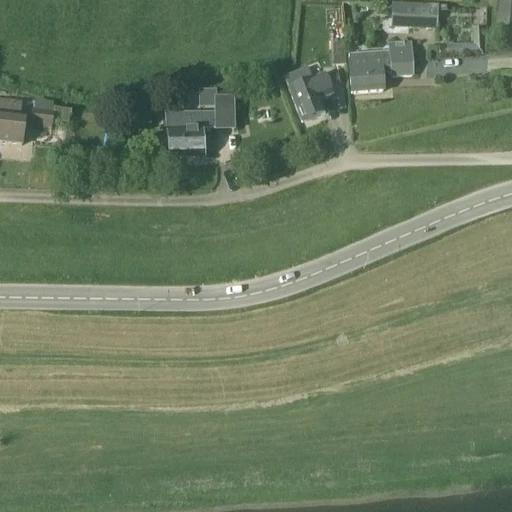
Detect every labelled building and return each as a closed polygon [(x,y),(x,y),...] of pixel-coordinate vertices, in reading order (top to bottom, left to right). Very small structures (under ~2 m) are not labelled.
[(511,0),(500,0),(496,32),(511,34),(511,0)] [(435,31),(436,8),(408,6),(393,6),(392,26),(408,27),(408,31),(435,31)] [(483,30),(474,30),(474,46),(446,47),(446,57),(484,56),(483,30)] [(345,67),(344,48),(343,42),(329,43),(331,68),(345,67)] [(348,63),(347,63),(350,96),(382,94),(381,77),(390,76),(390,80),(411,78),(408,45),(388,47),(389,54),(348,57),(348,63)] [(289,92),(287,92),(300,125),(324,115),(319,102),(331,97),(324,78),(311,83),(289,92)] [(268,98),(275,88),(264,81),(257,91),(268,98)] [(23,119),(17,118),(19,104),(0,101),(0,144),(20,146),(23,119)] [(50,130),(51,124),(69,126),(70,113),(52,111),(53,104),(34,102),(30,128),(50,130)] [(129,129),(149,128),(148,106),(129,107),(129,129)] [(213,116),(166,117),(167,134),(169,160),(203,160),(201,133),(213,133),(213,116)]
